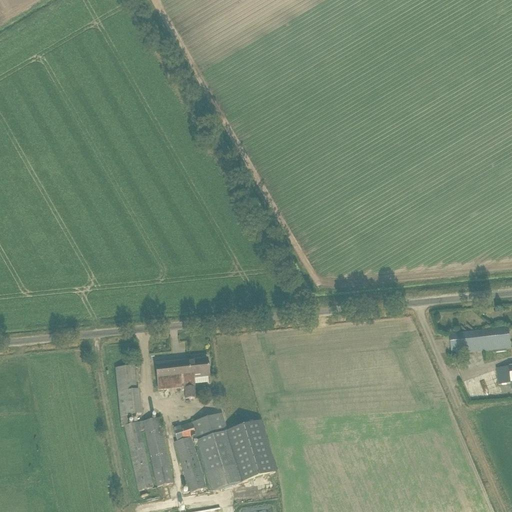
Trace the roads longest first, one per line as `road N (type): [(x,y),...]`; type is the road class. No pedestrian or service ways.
road 1 (unclassified): [(0,347),(511,292)]
road 2 (track): [(505,511),(415,302)]
road 3 (track): [(129,511),(94,337)]
